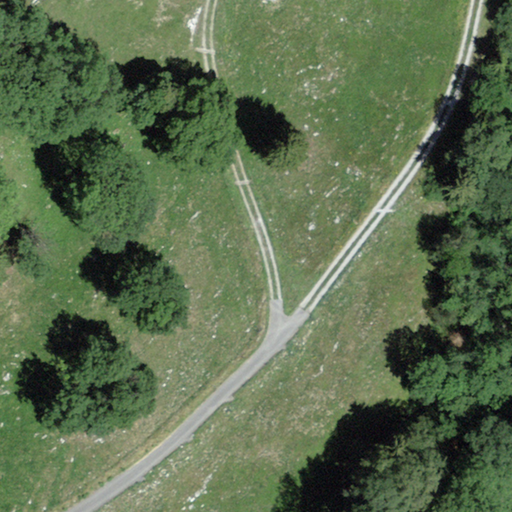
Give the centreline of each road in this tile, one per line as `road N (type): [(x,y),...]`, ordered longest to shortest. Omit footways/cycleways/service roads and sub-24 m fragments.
road 1 (track): [(269,347),(437,118),(475,0)]
road 2 (track): [(206,0),(198,25),(263,271),(269,347)]
road 3 (track): [(77,511),(269,347)]
